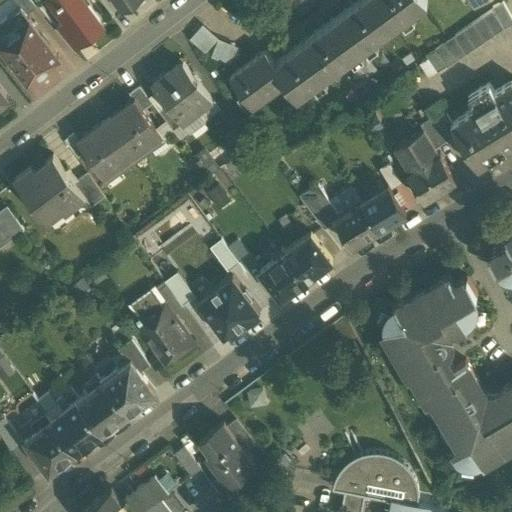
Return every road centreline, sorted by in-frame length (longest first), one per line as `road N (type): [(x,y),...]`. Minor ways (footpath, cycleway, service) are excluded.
road 1 (residential): [(38,511),(342,283),(511,182)]
road 2 (residential): [(0,157),(216,0)]
